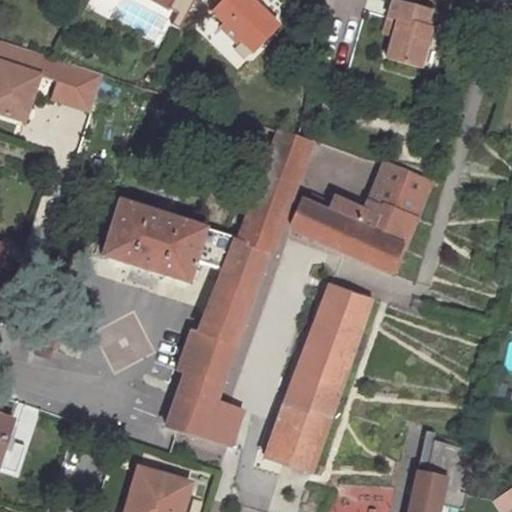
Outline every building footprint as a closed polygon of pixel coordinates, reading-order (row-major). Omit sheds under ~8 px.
[(153,0),(153,1),(167,8),(171,0),(153,0)] [(187,0),(171,0),(167,8),(180,15),(187,0)] [(250,0),(216,0),(222,5),(218,10),(231,22),(223,30),(238,46),(243,42),(256,55),(280,28),(251,0),(250,0)] [(422,27),(428,10),(392,0),(384,27),(395,30),(393,37),(387,59),(421,68),(431,30),(422,27)] [(395,30),(384,27),(383,35),(393,37),(395,30)] [(37,54),(0,41),(0,113),(25,122),(40,76),(31,73),(37,54)] [(103,75),(37,54),(31,73),(40,76),(58,81),(52,98),(91,110),(103,75)] [(240,242),(234,240),(222,271),(203,316),(198,334),(236,346),(308,146),(279,135),(240,242)] [(308,207),(303,204),(293,229),(396,273),(433,182),(385,162),(365,211),(336,199),(333,206),(312,197),(308,207)] [(222,271),(234,240),(119,204),(103,256),(189,284),(196,262),(222,271)] [(328,284),(266,457),(309,472),(371,299),(328,284)] [(19,349),(48,360),(52,351),(56,338),(27,329),(19,349)] [(236,346),(186,330),(172,369),(180,376),(163,426),(230,445),(243,407),(219,397),(236,346)] [(0,470),(15,475),(23,448),(5,442),(9,427),(0,423),(0,470)] [(426,473),(433,440),(435,434),(426,432),(417,471),(426,473)] [(407,511),(440,511),(442,506),(464,511),(467,495),(470,483),(476,452),(433,440),(426,473),(417,471),(407,511)] [(181,511),(189,485),(138,470),(125,511),(181,511)] [(467,495),(492,500),(495,487),(470,483),(467,495)] [(504,511),(511,507),(511,487),(492,500),(500,511),(504,511)]
